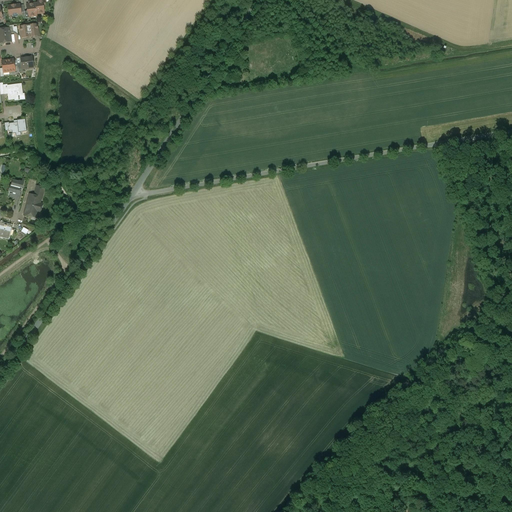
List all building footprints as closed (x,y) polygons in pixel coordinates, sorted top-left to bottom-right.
[(38,3),(35,4),(37,16),(37,14),(42,13),(42,10),(43,9),(43,5),(44,5),(44,1),(38,2),(38,3)] [(35,4),(26,5),(27,11),(27,13),(28,13),(29,17),(37,16),(35,4)] [(20,5),(15,5),(12,6),(8,6),(9,16),(13,15),(13,17),(17,17),(17,14),(21,14),(21,13),(20,6),(20,5)] [(35,25),(21,27),(22,28),(20,29),(21,36),(22,36),(22,38),(28,37),(29,37),(31,37),(38,36),(37,34),(38,34),(37,26),(35,27),(35,25)] [(8,28),(0,29),(0,43),(11,42),(10,33),(9,28),(8,28)] [(32,57),(21,59),(21,64),(22,69),(27,69),(28,67),(33,66),(32,57)] [(17,85),(7,87),(7,86),(3,86),(4,94),(8,94),(8,95),(8,96),(9,100),(14,99),(14,98),(18,98),(18,100),(20,100),(24,99),(24,95),(22,95),(21,90),(18,90),(17,85)] [(17,123),(9,124),(9,123),(4,123),(5,131),(8,131),(8,132),(12,131),(12,134),(14,134),(15,137),(17,136),(21,136),(20,133),(27,132),(25,120),(17,121),(17,123)] [(18,182),(12,181),(11,186),(10,186),(9,191),(12,192),(12,195),(14,196),(13,199),(19,200),(20,195),(21,189),(22,189),(23,183),(19,182),(18,182)] [(34,196),(30,195),(24,214),(36,217),(38,209),(40,210),(41,204),(39,204),(41,198),(42,199),(44,189),(37,186),(34,196)] [(11,226),(0,223),(0,235),(8,238),(11,226)]
